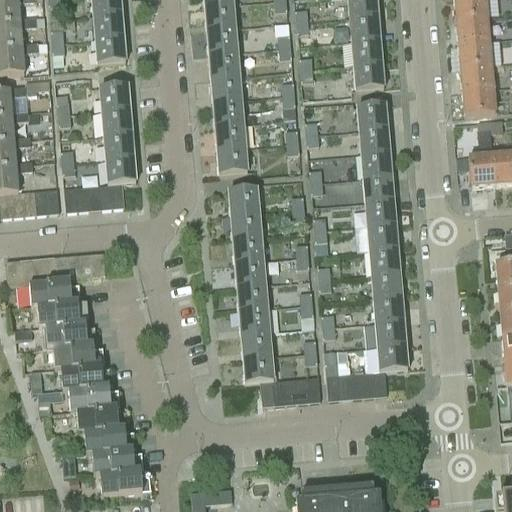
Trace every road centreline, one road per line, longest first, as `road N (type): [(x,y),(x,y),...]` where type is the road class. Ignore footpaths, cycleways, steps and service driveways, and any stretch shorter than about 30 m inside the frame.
road 1 (residential): [(194,440),(448,419)]
road 2 (residential): [(145,238),(176,209),(180,188),(163,0)]
road 3 (tertiary): [(434,234),(416,0)]
road 4 (residential): [(194,440),(145,238)]
road 5 (tertiary): [(448,419),(434,234)]
road 6 (residential): [(0,249),(145,238)]
